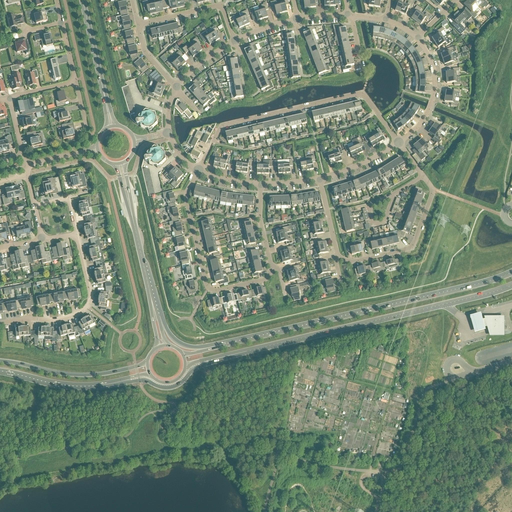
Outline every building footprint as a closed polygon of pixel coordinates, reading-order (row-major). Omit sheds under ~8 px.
[(121,16),(128,14),(127,10),(128,10),(126,2),(125,3),(124,0),(122,0),(117,1),(115,1),(117,8),(118,8),(119,12),(120,12),(121,16)] [(159,3),(154,4),(157,14),(163,12),(163,10),(167,9),(164,0),(159,0),(160,1),(159,3)] [(164,0),(167,9),(171,8),(172,10),(178,9),(176,0),(164,0)] [(176,0),(178,9),(185,7),(184,5),(188,4),(187,0),(176,0)] [(284,0),(285,2),(279,4),(282,14),(288,12),(287,12),(286,5),(289,5),(287,0),(284,0)] [(310,8),(309,0),(300,0),(301,2),(304,2),(305,9),(304,9),(310,8)] [(309,0),(310,8),(316,8),(316,7),(315,1),(318,0),(317,0),(309,0)] [(395,11),(400,13),(404,4),(399,2),(399,0),(396,0),(395,4),(398,5),(395,11)] [(479,0),(470,0),(470,1),(478,8),(480,6),(483,9),(485,7),(486,8),(489,5),(483,0),(480,0),(480,1),(479,0)] [(282,14),(279,4),(276,4),(276,1),(270,3),(272,9),(275,8),(276,15),(282,14)] [(468,13),(472,17),(474,19),(477,17),(476,16),(478,14),(475,11),(478,8),(470,1),(465,6),(470,11),(468,13)] [(157,14),(154,4),(150,5),(148,3),(147,2),(143,3),(145,14),(150,13),(150,15),(157,14)] [(404,4),(400,13),(406,16),(406,15),(408,9),(411,10),(413,4),(408,2),(407,5),(404,4)] [(262,9),(259,10),(263,19),(268,17),(266,11),(268,10),(266,3),(263,4),(263,5),(261,6),(262,9)] [(411,19),(416,22),(422,14),(420,12),(421,10),(417,6),(413,12),(416,13),(412,19),(411,19)] [(263,19),(259,10),(254,11),(253,9),(250,10),(252,16),(255,15),(257,21),(263,19)] [(460,10),(456,15),(463,22),(466,19),(468,21),(472,17),(468,13),(467,12),(465,14),(460,10)] [(33,12),(36,24),(47,22),(45,13),(42,14),(41,11),(33,12)] [(243,16),(240,17),(245,26),(250,24),(247,18),(250,17),(247,11),(242,13),(243,16)] [(422,14),(416,22),(421,26),(421,25),(425,20),(427,22),(431,17),(426,13),(425,16),(422,14)] [(123,26),(124,30),(124,31),(131,29),(130,25),(131,25),(129,17),(128,17),(128,14),(121,16),(121,17),(116,18),(117,22),(118,22),(122,21),(122,22),(121,22),(121,23),(121,24),(121,25),(121,26),(122,26),(122,27),(123,26)] [(463,22),(456,15),(451,19),(457,25),(454,28),(461,35),(464,32),(463,31),(465,29),(460,25),(463,22)] [(7,17),(9,28),(10,28),(10,30),(12,31),(14,30),(15,29),(15,27),(17,26),(17,25),(24,24),(22,17),(15,19),(14,16),(7,17)] [(245,26),(240,17),(235,19),(234,16),(231,18),(234,24),(237,22),(239,28),(239,29),(245,26)] [(178,24),(172,26),(174,35),(179,33),(180,35),(183,34),(181,28),(178,28),(178,25),(178,24)] [(347,34),(345,28),(346,28),(340,29),(339,25),(333,26),(334,31),(335,36),(336,36),(338,36),(347,34)] [(214,31),(209,34),(215,42),(220,39),(219,39),(216,33),(218,32),(215,27),(212,28),(214,31)] [(304,34),(306,39),(314,36),(312,31),(317,29),(317,27),(314,27),(313,27),(307,28),(309,32),(303,34),(304,34)] [(446,36),(443,31),(445,30),(443,28),(436,32),(438,35),(432,38),(435,43),(444,38),(446,36)] [(127,41),(128,45),(134,44),(133,39),(134,39),(133,32),(132,32),(131,29),(124,31),(124,30),(122,31),(124,37),(125,37),(126,41),(127,41)] [(373,38),(378,39),(380,29),(373,29),(373,32),(370,32),(371,36),(373,36),(373,38)] [(158,38),(156,30),(150,31),(151,31),(152,35),(149,35),(150,42),(153,41),(153,40),(158,38)] [(207,31),(199,36),(203,42),(206,39),(210,45),(215,42),(209,34),(207,31)] [(383,40),(388,42),(392,33),(386,31),(383,40)] [(39,34),(41,41),(42,46),(45,45),(46,47),(52,46),(50,36),(49,36),(48,32),(39,34)] [(285,38),(285,42),(294,40),(293,35),(294,35),(288,35),(287,32),(281,33),(282,39),(285,38)] [(388,42),(393,44),(398,36),(392,33),(388,42)] [(339,41),(348,39),(347,34),(338,36),(336,36),(336,39),(334,39),(335,42),(337,41),(339,41)] [(306,39),(308,44),(316,41),(314,36),(306,39)] [(393,44),(397,47),(403,39),(398,36),(393,44)] [(452,42),(450,39),(449,40),(446,36),(444,38),(435,43),(438,48),(444,44),(445,47),(452,42)] [(194,44),(191,46),(198,54),(202,51),(202,50),(198,45),(200,43),(196,38),(192,42),(194,44)] [(397,47),(401,50),(408,43),(403,39),(397,47)] [(15,44),(17,53),(22,52),(22,53),(23,54),(24,54),(24,55),(25,55),(26,56),(27,55),(27,54),(28,54),(28,53),(29,52),(29,51),(29,50),(26,40),(20,41),(21,43),(15,44)] [(308,44),(309,49),(318,46),(316,41),(308,44)] [(258,51),(254,43),(248,46),(250,48),(244,51),(245,51),(247,56),(255,52),(258,51)] [(401,50),(405,54),(412,48),(408,43),(401,50)] [(131,60),(132,60),(138,58),(137,54),(138,54),(136,46),(135,46),(134,44),(128,45),(128,48),(126,49),(127,52),(128,52),(129,56),(130,56),(131,60)] [(198,54),(191,46),(189,48),(188,46),(186,46),(182,49),(186,54),(189,52),(193,57),(193,58),(198,54)] [(309,49),(311,54),(320,51),(318,46),(309,49)] [(441,54),(443,60),(458,55),(455,56),(454,52),(456,52),(455,47),(447,50),(448,52),(441,54)] [(405,54),(408,58),(416,53),(412,48),(405,54)] [(311,54),(313,59),(322,56),(320,51),(311,54)] [(179,52),(173,57),(182,67),(186,63),(181,58),(183,56),(179,52)] [(247,56),(249,61),(257,57),(260,56),(259,54),(256,55),(255,52),(247,56)] [(408,58),(411,62),(419,58),(416,53),(408,58)] [(228,61),(229,67),(238,65),(237,60),(237,59),(231,60),(230,55),(225,58),(225,61),(228,61)] [(458,55),(443,60),(445,65),(451,63),(452,66),(458,64),(457,59),(458,56),(458,55)] [(251,66),(259,62),(258,59),(261,58),(260,56),(257,57),(249,61),(251,66)] [(313,59),(315,65),(324,61),(322,56),(313,59)] [(182,67),(173,57),(167,63),(171,68),(173,66),(177,71),(182,67)] [(138,58),(132,60),(132,62),(137,67),(136,68),(139,71),(140,71),(142,74),(148,69),(145,66),(146,66),(140,60),(138,58)] [(411,62),(413,67),(422,64),(419,58),(411,62)] [(50,61),(54,81),(57,80),(57,81),(59,80),(60,79),(56,60),(50,61)] [(344,62),(341,62),(343,71),(349,70),(348,67),(354,65),(352,60),(344,62)] [(315,65),(317,70),(326,66),(324,61),(315,65)] [(251,66),(253,71),(261,67),(259,62),(251,66)] [(413,67),(415,72),(424,70),(422,64),(413,67)] [(319,75),(330,71),(329,68),(327,69),(326,66),(317,70),(319,75)] [(253,71),(255,76),(264,72),(261,67),(253,71)] [(446,72),(446,78),(457,77),(456,72),(459,72),(459,69),(453,69),(453,72),(446,73),(446,72)] [(32,74),(26,75),(28,87),(36,85),(35,80),(35,79),(38,78),(36,71),(32,72),(32,74)] [(159,80),(161,78),(155,71),(155,72),(149,77),(152,81),(149,87),(154,89),(163,93),(165,87),(165,88),(159,85),(160,82),(159,82),(159,80)] [(255,76),(257,80),(266,77),(264,72),(255,76)] [(14,80),(10,81),(11,87),(12,87),(13,90),(19,89),(18,84),(21,83),(19,74),(13,76),(14,80)] [(257,80),(260,85),(268,82),(266,77),(257,80)] [(457,77),(446,78),(447,84),(454,83),(454,86),(460,86),(460,83),(457,83),(457,77)] [(193,94),(200,89),(203,86),(199,81),(198,82),(196,80),(191,84),(193,87),(189,90),(189,91),(189,90),(193,94)] [(268,82),(260,85),(262,90),(261,91),(266,89),(267,91),(273,88),(270,81),(268,82)] [(163,93),(154,89),(152,94),(149,93),(148,96),(153,98),(155,95),(161,98),(163,93)] [(193,94),(196,98),(203,93),(203,92),(200,89),(193,94)] [(459,99),(460,94),(460,91),(454,89),(453,92),(447,91),(446,91),(445,97),(456,98),(459,99)] [(196,98),(200,103),(207,97),(205,94),(207,92),(205,91),(203,92),(203,93),(196,98)] [(62,103),(65,102),(63,92),(57,94),(57,95),(56,95),(57,99),(58,99),(58,101),(55,102),(57,107),(63,106),(62,103)] [(216,101),(214,98),(211,93),(207,97),(200,103),(204,107),(203,107),(208,103),(210,106),(212,104),(216,101)] [(456,98),(445,97),(444,102),(445,102),(451,103),(451,106),(458,108),(459,102),(455,102),(456,98)] [(24,112),(25,116),(42,112),(41,108),(33,110),(32,104),(33,104),(32,99),(17,103),(20,113),(24,112)] [(186,116),(189,119),(193,116),(182,104),(181,104),(178,100),(177,101),(176,103),(175,104),(175,108),(181,116),(184,113),(186,115),(186,116)] [(354,103),(356,112),(357,116),(359,115),(359,114),(362,113),(360,102),(354,103)] [(411,104),(408,109),(416,114),(420,109),(411,104)] [(58,118),(59,123),(65,121),(65,122),(69,121),(70,120),(68,113),(65,114),(64,109),(58,110),(58,112),(52,113),(54,119),(58,118)] [(408,109),(405,113),(413,119),(416,114),(408,109)] [(138,118),(139,122),(139,121),(138,121),(137,122),(136,122),(136,123),(136,124),(136,125),(137,125),(137,126),(138,126),(139,126),(140,125),(141,128),(148,130),(149,132),(149,130),(149,129),(151,128),(152,129),(158,124),(155,114),(149,112),(148,114),(146,114),(145,113),(144,111),(144,113),(138,118)] [(405,113),(402,117),(408,124),(413,119),(405,113)] [(26,120),(22,122),(23,128),(33,126),(32,120),(34,119),(34,115),(26,117),(26,120)] [(402,117),(398,120),(403,128),(408,124),(402,117)] [(403,128),(398,120),(393,123),(390,125),(392,129),(395,127),(398,131),(403,128)] [(72,131),(74,130),(72,124),(61,126),(62,129),(58,130),(59,136),(62,135),(63,141),(67,139),(68,141),(74,139),(74,138),(72,131)] [(435,124),(432,128),(440,134),(442,132),(445,134),(448,129),(443,125),(441,128),(436,124),(435,124)] [(252,127),(247,128),(249,137),(249,140),(255,138),(254,136),(252,127)] [(198,141),(206,145),(213,130),(209,128),(206,132),(207,133),(205,135),(202,134),(198,141)] [(440,134),(432,128),(429,133),(434,137),(433,139),(439,144),(441,142),(440,141),(441,139),(438,137),(440,134)] [(378,133),(373,136),(378,145),(383,142),(380,136),(382,134),(379,129),(376,130),(378,133)] [(187,144),(194,148),(195,148),(198,141),(202,134),(198,131),(195,136),(196,136),(195,139),(191,137),(187,144)] [(28,141),(29,141),(31,148),(32,149),(38,148),(38,146),(42,145),(41,140),(43,140),(42,134),(33,136),(32,133),(26,134),(28,141)] [(5,141),(0,142),(3,154),(9,152),(8,151),(9,151),(7,145),(12,144),(10,136),(7,137),(7,138),(4,138),(5,141)] [(378,145),(373,136),(368,139),(366,136),(364,138),(367,143),(369,142),(373,148),(378,145)] [(354,146),(353,146),(358,155),(363,153),(360,146),(363,145),(360,138),(351,141),(354,146)] [(422,140),(418,143),(424,151),(426,149),(427,151),(428,151),(430,151),(433,148),(429,143),(426,145),(422,140),(423,140),(422,140)] [(424,151),(418,143),(413,147),(414,147),(418,152),(415,154),(421,161),(425,158),(422,153),(424,151)] [(358,155),(353,146),(348,148),(347,146),(344,147),(347,153),(349,151),(352,158),(358,155)] [(161,166),(166,161),(164,151),(157,149),(157,150),(154,151),(153,150),(153,148),(153,149),(147,155),(148,158),(147,158),(146,158),(145,159),(145,160),(145,161),(145,162),(146,162),(147,162),(148,162),(149,165),(157,167),(157,169),(158,169),(157,167),(158,165),(160,165),(161,166)] [(195,148),(194,148),(193,151),(187,148),(183,150),(186,154),(190,158),(191,155),(198,159),(202,152),(195,148)] [(342,162),(340,155),(343,154),(341,148),(338,149),(332,151),(333,154),(336,164),(342,162)] [(336,164),(333,154),(330,155),(329,152),(324,154),(326,160),(329,159),(331,165),(336,164)] [(213,167),(219,169),(221,159),(218,158),(219,155),(214,154),(212,160),(215,161),(213,167)] [(315,163),(314,156),(305,158),(306,161),(308,171),(314,170),(312,163),(315,163)] [(221,159),(219,169),(225,170),(226,163),(229,164),(231,158),(228,157),(227,160),(221,159)] [(400,158),(395,161),(400,169),(402,171),(404,170),(402,167),(405,166),(400,158)] [(236,172),(241,173),(243,163),(237,162),(237,159),(234,159),(234,165),(237,165),(236,172)] [(257,174),(263,175),(263,164),(260,164),(260,161),(257,161),(258,159),(254,159),(254,167),(257,167),(257,174)] [(308,171),(306,161),(300,162),(300,159),(297,160),(298,166),(301,165),(302,172),(308,171)] [(243,163),(241,173),(247,174),(248,167),(251,167),(252,161),(249,160),(249,163),(243,163)] [(289,163),(284,164),(284,174),(290,174),(290,167),(293,166),(292,160),(289,160),(289,163)] [(263,161),(263,164),(263,175),(269,175),(269,168),(272,168),(272,161),(263,161)] [(284,174),(284,164),(278,164),(278,161),(275,161),(275,168),(278,167),(278,174),(284,174)] [(395,161),(391,164),(396,172),(400,169),(395,161)] [(391,164),(386,167),(391,174),(396,172),(391,164)] [(386,167),(382,170),(387,177),(391,174),(386,167)] [(170,177),(172,179),(179,172),(175,168),(170,173),(168,171),(164,176),(168,179),(170,177)] [(382,170),(378,172),(381,180),(383,185),(386,183),(384,179),(387,177),(382,170)] [(74,176),(69,178),(70,182),(69,182),(70,188),(72,188),(79,187),(79,189),(83,188),(81,180),(85,179),(84,176),(81,176),(80,172),(74,174),(74,176)] [(184,176),(179,172),(172,179),(174,181),(171,185),(175,189),(181,183),(179,181),(183,176),(184,176)] [(378,172),(373,174),(376,182),(381,180),(378,172)] [(373,174),(368,176),(371,185),(376,182),(373,174)] [(368,176),(363,179),(366,187),(367,189),(370,188),(369,186),(371,185),(368,176)] [(42,189),(43,195),(44,195),(51,193),(52,195),(61,193),(59,184),(54,185),(52,179),(46,180),(47,183),(42,184),(43,188),(42,189)] [(363,179),(358,181),(362,189),(361,189),(363,192),(365,191),(364,188),(366,187),(363,179)] [(358,181),(353,183),(356,191),(361,189),(362,189),(358,181)] [(16,186),(11,187),(13,199),(18,197),(19,200),(25,199),(23,192),(19,193),(17,187),(16,186)] [(13,199),(11,187),(5,189),(5,190),(7,197),(2,198),(4,206),(10,205),(9,200),(13,199)] [(340,196),(338,187),(332,189),(335,198),(338,197),(339,200),(342,200),(340,196)] [(416,191),(414,196),(422,199),(425,194),(424,193),(424,194),(421,192),(422,190),(416,187),(415,190),(416,191)] [(163,194),(164,200),(166,199),(167,204),(168,203),(169,208),(170,207),(176,206),(175,202),(174,194),(173,194),(172,191),(163,194)] [(414,196),(412,201),(421,204),(422,199),(414,196)] [(91,208),(88,197),(87,198),(80,199),(81,203),(78,203),(79,206),(78,206),(79,211),(88,208),(91,208)] [(249,197),(248,206),(247,209),(249,209),(250,206),(253,207),(253,206),(256,206),(256,201),(254,201),(254,198),(249,197)] [(412,201),(410,206),(419,209),(421,204),(412,201)] [(179,216),(177,209),(176,209),(176,206),(170,207),(171,210),(167,211),(168,214),(169,214),(170,218),(171,218),(172,222),(179,221),(178,216),(179,216)] [(410,206),(408,211),(417,214),(419,209),(410,206)] [(84,217),(85,221),(92,219),(91,215),(89,215),(88,208),(79,211),(80,215),(81,215),(82,218),(84,217)] [(403,215),(406,216),(415,219),(417,214),(408,211),(407,214),(404,213),(403,215)] [(342,217),(344,222),(353,220),(352,217),(356,216),(355,214),(351,215),(342,217)] [(406,216),(405,221),(413,224),(415,219),(406,216)] [(202,222),(203,228),(212,226),(210,221),(213,220),(213,217),(205,219),(206,222),(202,223),(202,222)] [(83,229),(84,233),(95,230),(93,224),(95,223),(94,219),(92,219),(85,221),(86,225),(83,226),(84,228),(83,229)] [(242,224),(243,230),(252,228),(251,222),(250,222),(251,222),(247,223),(246,220),(240,222),(241,225),(242,224)] [(173,237),(175,237),(182,235),(181,231),(182,231),(180,223),(180,224),(179,221),(172,222),(173,228),(174,233),(172,233),(172,234),(172,236),(173,237)] [(311,227),(312,230),(322,228),(322,227),(323,227),(322,222),(314,224),(313,221),(305,223),(306,226),(308,226),(308,228),(311,227)] [(401,223),(400,225),(411,229),(413,224),(405,221),(403,224),(401,223)] [(25,226),(21,227),(23,237),(29,235),(28,230),(32,229),(30,222),(24,223),(25,226)] [(0,225),(0,240),(0,241),(7,240),(5,233),(9,232),(7,224),(0,225)] [(354,225),(345,227),(346,233),(347,233),(346,233),(355,231),(354,227),(358,226),(358,224),(354,225)] [(23,237),(21,227),(17,228),(17,225),(10,227),(12,233),(15,233),(17,238),(23,237)] [(400,231),(398,232),(403,239),(405,233),(409,235),(411,229),(400,225),(399,227),(402,228),(401,232),(400,231)] [(277,237),(278,238),(288,236),(287,233),(292,232),(290,227),(282,228),(283,231),(275,233),(276,237),(277,237)] [(322,228),(312,230),(313,234),(310,234),(311,240),(317,238),(316,235),(324,233),(323,229),(322,229),(322,228)] [(89,239),(90,243),(97,242),(99,241),(98,238),(98,237),(97,237),(95,230),(84,233),(85,237),(86,237),(87,240),(89,239)] [(393,232),(391,233),(393,245),(399,244),(399,243),(398,240),(403,239),(398,232),(396,234),(397,235),(394,236),(393,232)] [(176,252),(179,251),(186,250),(185,246),(186,246),(184,238),(183,238),(182,235),(175,237),(173,237),(175,244),(176,243),(177,247),(175,248),(176,252)] [(377,235),(375,236),(378,249),(383,248),(381,239),(378,239),(377,235)] [(288,236),(278,238),(278,240),(277,240),(278,244),(286,242),(286,245),(293,244),(291,238),(288,239),(288,236)] [(378,249),(375,236),(372,237),(373,241),(370,241),(370,240),(367,241),(368,247),(371,246),(372,250),(378,249)] [(255,238),(246,240),(247,246),(245,246),(245,249),(253,248),(252,245),(256,244),(255,238)] [(99,241),(97,242),(90,243),(91,247),(89,248),(89,251),(88,251),(89,255),(98,253),(101,253),(99,241)] [(315,245),(316,250),(326,248),(326,246),(327,246),(326,242),(318,244),(318,241),(310,243),(310,246),(315,245)] [(355,242),(355,245),(357,254),(363,252),(362,248),(365,248),(364,242),(360,242),(361,244),(358,244),(357,242),(355,242)] [(53,252),(50,253),(52,262),(55,261),(54,259),(59,258),(62,258),(63,258),(60,245),(56,246),(57,248),(52,249),(53,252)] [(63,245),(60,245),(63,258),(62,258),(63,261),(70,260),(69,258),(72,257),(70,248),(67,249),(68,250),(65,251),(63,245)] [(355,245),(350,246),(350,245),(347,246),(348,252),(351,251),(352,255),(357,254),(355,245)] [(217,247),(208,249),(209,255),(213,254),(214,257),(220,255),(219,252),(218,253),(217,247)] [(282,257),(282,258),(292,256),(291,253),(294,252),(293,247),(287,248),(288,251),(280,253),(281,257),(282,257)] [(32,256),(29,256),(30,264),(31,265),(34,265),(33,262),(38,261),(38,262),(41,261),(42,261),(39,248),(35,249),(36,251),(31,252),(32,256)] [(42,248),(39,248),(42,261),(41,261),(42,264),(51,263),(50,262),(52,262),(50,253),(49,253),(44,254),(42,248)] [(326,248),(316,250),(317,253),(314,254),(315,256),(313,256),(314,259),(322,258),(321,255),(329,253),(328,249),(327,249),(326,248)] [(249,253),(250,258),(259,256),(257,250),(257,251),(254,252),(253,249),(246,250),(246,253),(249,253)] [(186,250),(179,251),(180,254),(180,257),(179,258),(180,262),(181,262),(182,266),(189,264),(188,260),(189,260),(187,253),(186,253),(186,250)] [(22,252),(18,253),(21,268),(21,269),(28,267),(27,264),(30,264),(29,256),(26,257),(26,258),(23,258),(22,252)] [(21,268),(18,253),(15,254),(15,256),(10,257),(11,260),(8,261),(8,259),(7,259),(8,261),(9,266),(9,268),(12,267),(13,271),(19,269),(18,269),(21,268)] [(104,264),(101,253),(98,253),(89,255),(90,260),(91,260),(92,262),(95,262),(96,266),(102,264),(104,264)] [(1,255),(0,255),(0,270),(0,272),(7,270),(6,267),(9,266),(8,261),(7,259),(4,260),(5,261),(2,262),(1,255)] [(211,261),(212,267),(221,265),(219,260),(221,259),(220,256),(214,258),(215,261),(211,262),(211,261)] [(292,256),(282,258),(282,259),(281,259),(282,264),(290,262),(291,265),(300,262),(300,259),(296,259),(296,258),(293,259),(292,256)] [(400,266),(398,260),(394,260),(387,261),(387,262),(384,263),(385,268),(386,268),(387,270),(389,270),(389,269),(391,268),(392,269),(396,268),(396,267),(400,266)] [(317,265),(319,270),(329,268),(328,266),(329,266),(328,262),(321,264),(320,261),(314,262),(314,265),(317,265)] [(372,266),(369,266),(370,272),(373,271),(374,273),(377,272),(377,273),(382,271),(385,270),(385,268),(384,263),(380,264),(380,263),(372,265),(372,266)] [(107,275),(104,264),(102,264),(96,266),(96,270),(94,270),(94,273),(95,278),(103,276),(107,275)] [(288,276),(288,277),(298,275),(297,269),(300,269),(300,266),(293,267),(294,270),(286,272),(287,276),(288,276)] [(370,272),(369,266),(365,267),(357,268),(358,269),(355,270),(357,279),(363,277),(363,276),(367,275),(367,274),(371,273),(370,272)] [(185,277),(186,280),(186,281),(192,279),(192,275),(191,267),(183,269),(184,272),(183,272),(184,277),(185,277)] [(261,267),(252,269),(254,274),(252,274),(253,278),(259,276),(258,273),(262,272),(262,273),(261,267)] [(329,268),(319,270),(320,275),(317,276),(318,279),(324,278),(323,275),(331,273),(330,269),(329,269),(329,268)] [(298,275),(288,277),(289,278),(288,279),(289,283),(297,281),(297,284),(303,282),(303,279),(300,280),(298,275)] [(103,276),(95,278),(96,282),(97,285),(105,283),(103,276)] [(223,276),(214,278),(216,283),(220,282),(220,285),(229,283),(227,278),(224,279),(223,276)] [(326,290),(327,289),(328,294),(334,292),(334,288),(333,280),(332,280),(331,277),(322,279),(324,286),(325,285),(326,290)] [(186,281),(186,280),(184,281),(185,287),(186,287),(187,291),(188,291),(189,295),(196,294),(195,290),(196,289),(194,282),(193,282),(192,279),(186,281)] [(301,295),(300,291),(301,291),(299,285),(290,287),(291,290),(290,290),(292,297),(293,297),(294,301),(301,300),(300,296),(301,295)] [(255,290),(251,291),(253,298),(257,297),(257,298),(261,297),(261,296),(264,295),(267,294),(266,288),(263,288),(262,288),(255,289),(255,290)] [(63,290),(64,293),(65,301),(69,300),(70,301),(73,301),(71,291),(71,289),(63,290)] [(78,290),(71,291),(73,301),(76,300),(76,299),(80,298),(78,290)] [(240,294),(236,295),(238,302),(242,301),(243,303),(250,301),(250,300),(252,299),(252,298),(253,298),(251,291),(248,292),(248,291),(240,293),(240,294)] [(49,293),(50,295),(51,303),(55,303),(56,304),(59,303),(57,294),(57,292),(49,293)] [(64,293),(57,294),(59,303),(62,303),(62,302),(65,301),(64,293)] [(99,295),(98,300),(107,301),(108,294),(100,293),(99,295)] [(50,295),(43,297),(45,306),(48,306),(47,304),(51,303),(50,295)] [(226,297),(222,298),(223,305),(228,304),(228,305),(232,304),(232,303),(238,302),(236,295),(233,295),(226,296),(226,297)] [(31,297),(24,298),(26,310),(29,309),(29,308),(33,307),(31,297)] [(45,306),(43,297),(35,298),(37,306),(41,305),(41,307),(45,306)] [(16,299),(17,302),(19,310),(23,309),(23,310),(26,310),(24,298),(16,299)] [(223,305),(222,298),(219,299),(219,298),(211,300),(211,301),(207,302),(209,308),(213,307),(213,308),(217,307),(218,309),(221,308),(220,306),(223,305)] [(107,301),(98,300),(97,304),(98,304),(98,307),(100,308),(100,310),(106,311),(107,301)] [(10,301),(2,302),(4,312),(8,312),(9,313),(12,312),(10,303),(10,301)] [(17,302),(10,303),(12,312),(15,312),(15,310),(19,310),(17,302)] [(103,317),(111,323),(113,321),(110,319),(111,318),(105,314),(103,317)] [(490,336),(490,335),(490,333),(490,329),(492,329),(492,318),(485,318),(484,318),(484,320),(482,320),(481,317),(480,314),(470,317),(471,320),(472,325),(474,330),(475,333),(485,330),(485,328),(487,327),(489,333),(489,335),(490,336)] [(88,317),(84,319),(88,327),(95,324),(91,317),(88,318),(88,317)] [(490,335),(490,336),(503,336),(503,334),(503,333),(503,329),(503,318),(501,318),(497,318),(492,318),(492,329),(490,329),(490,333),(490,335)] [(79,326),(76,327),(79,335),(84,334),(90,330),(88,327),(84,319),(80,322),(78,324),(79,326)] [(69,326),(65,327),(67,335),(68,338),(75,337),(75,338),(80,337),(79,335),(76,327),(73,328),(72,326),(70,326),(69,326)] [(59,332),(55,332),(56,341),(61,340),(60,337),(67,335),(65,327),(61,328),(58,329),(59,332)] [(16,338),(23,337),(22,328),(17,328),(17,329),(15,330),(15,332),(12,333),(12,339),(16,339),(16,338)] [(30,339),(34,339),(34,332),(30,332),(29,328),(27,328),(26,328),(22,328),(23,337),(30,336),(30,339)] [(38,337),(45,337),(45,328),(41,328),(40,329),(38,329),(38,332),(34,332),(34,339),(38,338),(38,337)] [(45,337),(44,340),(52,341),(56,341),(55,332),(52,332),(52,330),(50,329),(45,328),(45,337)]
